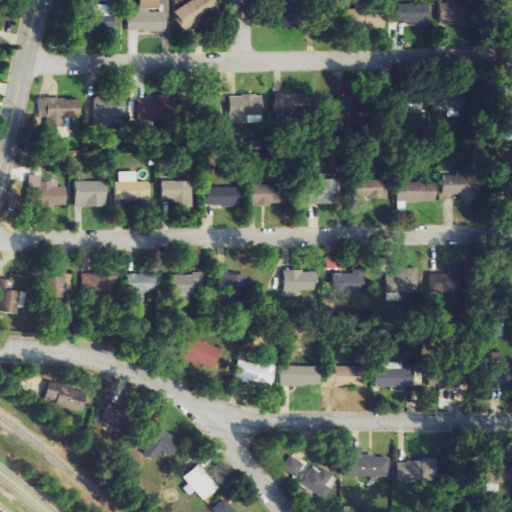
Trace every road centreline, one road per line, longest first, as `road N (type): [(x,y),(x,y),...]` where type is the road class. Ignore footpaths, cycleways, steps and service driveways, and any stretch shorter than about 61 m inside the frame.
road 1 (residential): [(0,345),(118,362),(224,417),(511,419)]
road 2 (residential): [(0,239),(511,232)]
road 3 (residential): [(25,63),(511,58)]
road 4 (tertiary): [(37,0),(0,161)]
